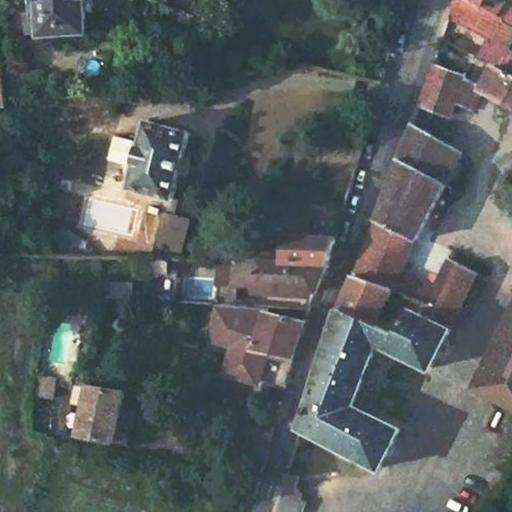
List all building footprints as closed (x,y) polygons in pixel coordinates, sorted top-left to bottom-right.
[(31,0),(32,12),(26,12),(26,31),(38,30),(38,33),(86,30),(85,9),(84,0),(31,0)] [(511,25),(464,0),(455,19),(509,47),(511,41),(511,25)] [(511,25),(511,9),(503,4),(496,0),(464,0),(511,25)] [(511,51),(489,40),(480,55),(511,72),(511,51)] [(417,103),(447,114),(452,100),(472,108),(481,88),(511,103),(511,74),(493,64),(483,82),(432,62),(417,103)] [(40,68),(12,71),(18,101),(44,98),(40,68)] [(188,131),(144,121),(138,145),(108,138),(105,153),(134,161),(127,184),(163,194),(170,196),(177,169),(184,171),(187,161),(180,159),(188,131)] [(297,429),(378,467),(396,428),(351,403),(375,340),(427,365),(472,270),(448,260),(437,287),(396,270),(408,237),(413,239),(463,152),(410,124),(375,218),(350,277),(388,287),(401,291),(399,297),(411,301),(400,326),(337,312),(305,402),(297,429)] [(170,196),(163,194),(159,210),(171,213),(175,197),(170,196)] [(171,213),(159,210),(151,241),(176,248),(185,216),(171,213)] [(312,228),(312,211),(283,211),(283,228),(312,228)] [(1,224),(1,246),(17,246),(17,224),(1,224)] [(311,294),(325,260),(333,237),(284,235),(282,250),(234,250),(234,258),(232,283),(297,288),(297,293),(311,294)] [(174,267),(144,265),(141,299),(172,301),(174,267)] [(376,320),(388,287),(350,277),(337,312),(376,320)] [(253,379),(264,349),(289,355),(301,320),(265,310),(260,324),(234,316),(235,311),(216,306),(215,310),(207,331),(226,338),(226,339),(216,368),(253,379)] [(511,311),(474,386),(511,404),(511,311)] [(163,323),(153,365),(176,371),(186,329),(163,323)] [(112,439),(123,390),(87,383),(86,390),(79,388),(76,403),(83,405),(77,433),(112,439)] [(511,458),(511,424),(508,423),(492,455),(510,464),(511,458)] [(278,491),(292,498),(299,483),(282,477),(278,491)]
